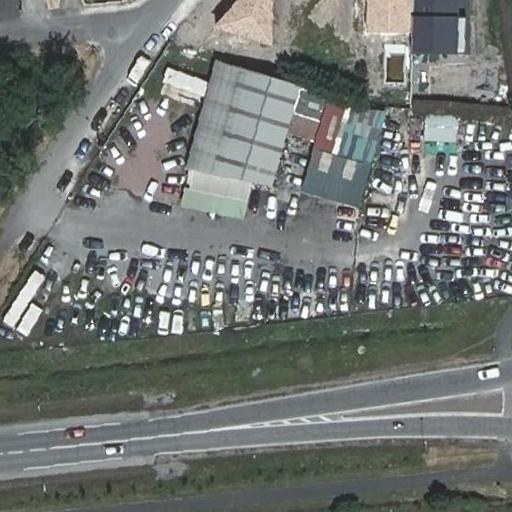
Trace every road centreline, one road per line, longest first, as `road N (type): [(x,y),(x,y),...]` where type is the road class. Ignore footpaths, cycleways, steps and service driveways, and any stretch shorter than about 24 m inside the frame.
road 1 (primary): [(511,370),(289,404),(201,428)]
road 2 (primary): [(201,428),(511,424)]
road 3 (residential): [(0,255),(164,20)]
road 4 (primary): [(201,428),(0,450)]
road 5 (residential): [(0,33),(164,20)]
